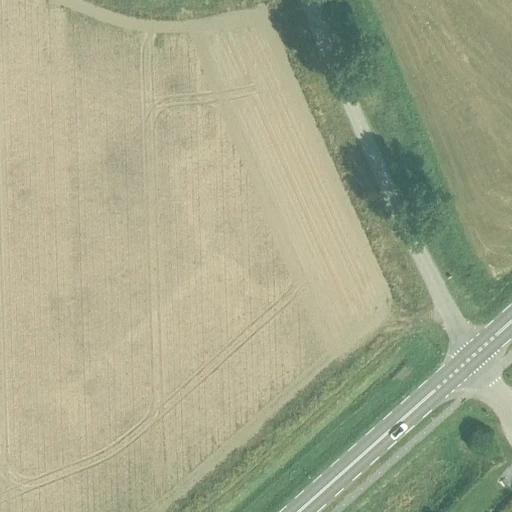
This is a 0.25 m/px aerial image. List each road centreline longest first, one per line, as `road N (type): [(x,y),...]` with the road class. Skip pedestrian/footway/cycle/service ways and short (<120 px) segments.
road 1 (unclassified): [(469,357),(307,0)]
road 2 (primary): [(296,511),(469,357)]
